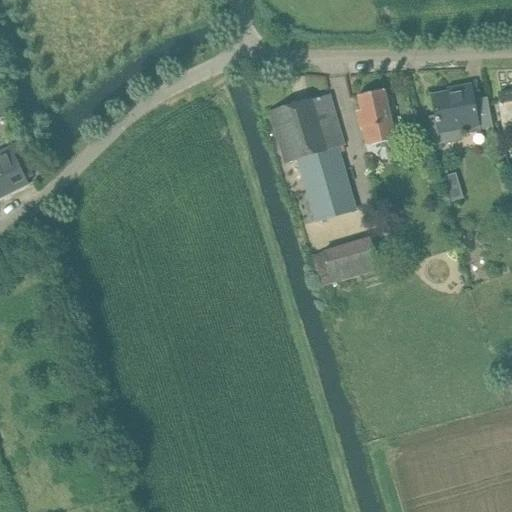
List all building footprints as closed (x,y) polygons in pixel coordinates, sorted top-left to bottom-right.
[(395,139),(384,90),(358,96),(361,110),(357,112),(361,129),(363,129),(366,145),(395,139)] [(430,121),(435,146),(462,141),(461,136),(481,132),(480,128),(492,126),(487,99),(474,101),(472,91),(452,94),(452,93),(433,97),(437,120),(430,121)] [(511,91),(499,94),(502,114),(503,125),(511,124),(511,91)] [(345,147),(335,114),(330,95),(272,111),(287,163),(298,159),(315,222),(356,210),(339,149),(345,147)] [(18,143),(0,151),(0,199),(29,185),(27,181),(34,177),(18,143)] [(511,203),(501,207),(505,222),(508,233),(511,232),(511,231),(511,203)] [(372,239),(313,256),(322,286),(381,270),(372,239)]
